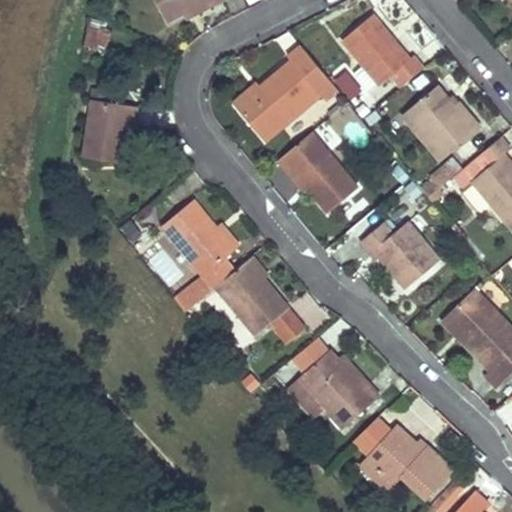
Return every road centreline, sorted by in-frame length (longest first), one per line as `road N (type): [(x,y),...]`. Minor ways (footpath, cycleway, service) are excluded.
road 1 (residential): [(511,461),(206,138),(193,96),(218,42),(315,0)]
road 2 (residential): [(427,0),(511,95)]
